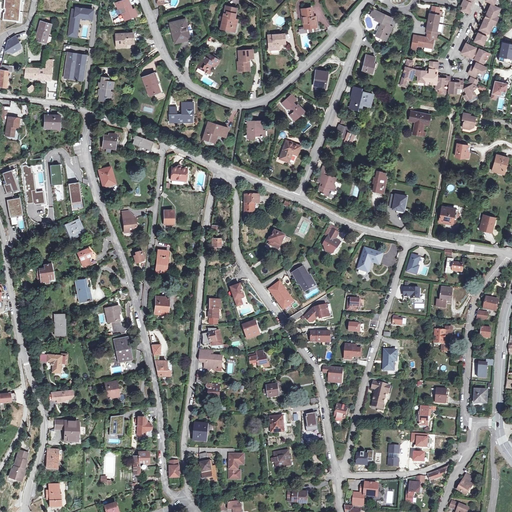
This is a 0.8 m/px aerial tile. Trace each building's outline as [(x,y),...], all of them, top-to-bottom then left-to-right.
[(23,0),(4,0),(3,20),(22,21),(23,0)] [(41,0),(37,0),(36,11),(48,12),(48,0),(42,0),(41,0)] [(129,5),(126,0),(121,0),(117,2),(120,8),(124,7),(126,11),(122,13),(124,19),(135,15),(133,9),(128,10),(128,9),(129,7),(129,5)] [(469,9),(472,3),(466,0),(463,0),(461,6),(463,7),(462,10),(469,13),(471,10),(469,9)] [(489,14),(486,20),(485,19),(475,41),(483,45),(487,36),(484,35),(485,32),(489,33),(499,11),(498,11),(499,8),(491,4),(487,13),(489,14)] [(226,5),(223,17),(223,20),(221,28),(230,30),(231,26),(235,27),(237,19),(234,18),(236,8),(226,5)] [(429,12),(428,21),(439,24),(440,15),(442,15),(443,11),(440,11),(440,8),(432,6),(432,9),(434,10),(433,13),(431,13),(429,12)] [(94,10),(76,7),(76,11),(72,11),(69,36),(76,37),(79,17),(93,19),(94,10)] [(302,9),(305,28),(305,32),(319,30),(318,26),(316,26),(314,17),(313,17),(311,8),(302,9)] [(392,18),(378,11),(375,18),(375,19),(383,23),(382,26),(381,25),(376,35),(385,39),(391,26),(389,25),(392,18)] [(170,23),(174,40),(189,36),(185,19),(170,23)] [(35,40),(40,41),(46,43),(51,24),(41,21),(35,40)] [(426,29),(428,30),(430,30),(429,34),(427,33),(427,34),(438,36),(439,32),(437,31),(439,24),(428,21),(426,29)] [(124,43),(126,43),(134,43),(133,33),(116,34),(117,46),(124,45),(124,43)] [(269,49),(279,49),(279,44),(285,43),(284,34),(268,35),(269,49)] [(418,37),(413,36),(410,50),(415,51),(416,45),(430,48),(431,44),(432,44),(433,39),(437,40),(438,36),(427,34),(426,37),(418,36),(418,37)] [(5,52),(12,53),(22,48),(21,43),(16,35),(9,39),(5,52)] [(498,60),(509,62),(511,50),(511,43),(501,42),(499,52),(497,52),(496,57),(498,58),(498,60)] [(471,58),(476,48),(466,43),(462,53),(471,58)] [(476,48),(471,58),(472,58),(475,60),(476,57),(478,58),(477,60),(479,62),(483,64),(486,58),(484,57),(486,52),(480,49),(479,49),(476,48)] [(247,59),(250,59),(253,58),(252,49),(238,50),(239,61),(238,62),(238,71),(250,70),(250,65),(248,65),(248,61),(247,59)] [(87,55),(68,53),(65,76),(75,77),(75,72),(77,72),(77,75),(84,76),(87,55)] [(201,59),(198,65),(204,69),(203,71),(209,74),(211,70),(210,69),(212,66),(215,68),(220,60),(208,53),(205,58),(201,59)] [(362,70),(373,73),(375,63),(374,63),(375,57),(366,55),(362,70)] [(407,79),(411,81),(414,71),(412,71),(413,68),(411,68),(413,61),(408,60),(404,72),(407,73),(405,78),(403,77),(401,82),(406,83),(407,79)] [(52,64),(46,64),(46,67),(46,69),(26,68),(25,77),(50,80),(52,64)] [(468,74),(472,76),(475,77),(478,72),(483,74),(486,68),(478,64),(477,66),(475,65),(474,67),(471,66),(469,70),(470,71),(468,74)] [(0,69),(1,70),(0,75),(0,86),(6,88),(8,79),(9,65),(1,65),(0,68),(0,69)] [(425,80),(426,73),(423,73),(424,70),(421,70),(422,67),(417,67),(416,75),(418,75),(418,81),(425,82),(425,80)] [(436,84),(437,80),(437,77),(435,77),(435,74),(438,75),(438,70),(429,69),(429,73),(426,73),(425,80),(430,81),(430,83),(436,84)] [(314,86),(325,88),(328,73),(316,71),(314,86)] [(158,83),(154,73),(143,77),(150,95),(160,91),(157,83),(158,83)] [(437,80),(436,84),(436,88),(441,89),(441,93),(445,94),(446,89),(443,89),(444,84),(449,84),(450,84),(450,77),(447,76),(442,75),(442,78),(440,77),(439,80),(437,80)] [(111,89),(112,81),(109,80),(109,78),(101,76),(101,82),(99,82),(98,87),(100,87),(98,100),(105,101),(106,97),(110,98),(111,89)] [(478,81),(471,77),(469,81),(470,81),(470,82),(467,84),(468,86),(466,87),(467,90),(465,91),(467,94),(464,95),(466,100),(476,95),(473,91),(475,89),(473,84),(474,83),(476,84),(477,83),(476,83),(478,81)] [(450,84),(449,84),(449,93),(456,94),(457,88),(462,89),(463,81),(459,81),(460,80),(455,79),(455,82),(453,82),(452,84),(450,84)] [(507,84),(495,81),(492,93),(497,94),(503,96),(505,95),(507,84)] [(352,95),(353,95),(350,107),(360,110),(362,103),(370,106),(373,95),(361,92),(362,89),(354,87),(352,95)] [(292,104),(297,99),(292,94),(281,103),(286,109),(287,108),(288,109),(293,109),(294,110),(289,114),(294,120),(304,110),(299,104),(298,104),(297,104),(296,105),(295,104),(294,105),(292,104)] [(183,112),(183,114),(170,114),(170,122),(180,122),(180,119),(182,119),(183,122),(192,122),(192,114),(193,114),(193,102),(182,103),(182,112),(183,112)] [(409,121),(415,122),(413,134),(424,136),(425,132),(422,131),(424,123),(428,124),(430,115),(411,111),(409,121)] [(478,118),(470,116),(470,114),(464,113),(462,119),(464,120),(462,128),(469,129),(469,126),(473,127),(474,124),(476,124),(478,118)] [(61,121),(59,121),(59,116),(45,115),(45,128),(60,129),(61,121)] [(5,135),(13,137),(15,128),(18,128),(20,119),(8,117),(5,135)] [(259,136),(262,136),(262,129),(262,120),(247,120),(248,139),(255,139),(255,136),(259,136)] [(204,139),(214,142),(217,133),(219,134),(226,136),(228,128),(209,122),(204,139)] [(339,124),(335,134),(337,135),(336,136),(337,137),(334,145),(343,149),(346,142),(352,144),(355,135),(350,133),(352,129),(339,124)] [(114,148),(116,135),(109,134),(108,136),(104,136),(103,147),(114,148)] [(152,141),(134,135),(133,138),(135,138),(133,143),(149,149),(152,141)] [(280,158),(289,162),(292,153),(297,155),(301,146),(287,141),(280,158)] [(457,143),(455,156),(465,157),(466,152),(468,151),(469,145),(457,143)] [(498,169),(505,171),(508,158),(497,155),(493,167),(492,170),(497,172),(498,169)] [(58,164),(50,165),(51,185),(61,184),(60,177),(58,164)] [(321,193),(328,196),(330,189),(334,190),(336,185),(334,185),(337,177),(329,174),(328,177),(327,176),(330,167),(323,165),(320,172),(321,172),(317,181),(321,183),(318,190),(319,191),(321,192),(321,193)] [(43,203),(41,191),(35,192),(32,172),(30,172),(30,168),(28,168),(26,166),(23,167),(28,203),(30,203),(34,202),(34,204),(43,203)] [(177,168),(171,168),(170,180),(171,180),(171,184),(172,184),(172,185),(181,185),(182,185),(183,181),(184,181),(185,169),(180,169),(180,168),(179,167),(178,167),(177,167),(177,168)] [(104,186),(114,183),(110,168),(99,170),(104,186)] [(9,171),(2,174),(6,184),(3,185),(6,192),(11,191),(11,192),(17,190),(9,171)] [(385,176),(380,175),(380,176),(375,175),(375,177),(373,177),(373,180),(374,180),(372,191),(382,192),(385,176)] [(71,183),(68,184),(71,203),(80,202),(77,183),(71,183)] [(393,209),(400,210),(400,208),(404,209),(407,196),(396,194),(395,195),(394,201),(393,209)] [(260,195),(251,195),(246,195),(245,195),(245,214),(255,214),(255,203),(260,203),(260,195)] [(17,198),(6,200),(10,217),(21,215),(17,198)] [(452,224),(453,219),(455,209),(442,207),(439,221),(452,224)] [(163,211),(163,224),(168,224),(168,223),(173,223),(173,211),(163,211)] [(479,229),(492,233),(496,218),(483,214),(479,229)] [(124,233),(131,232),(135,227),(135,221),(133,222),(133,218),(132,218),(131,215),(122,216),(124,233)] [(85,234),(79,219),(64,225),(70,240),(85,234)] [(323,245),(326,247),(324,249),(325,251),(330,254),(332,253),(337,246),(339,245),(340,242),(335,239),(339,233),(332,229),(323,245)] [(272,243),(271,245),(279,250),(286,236),(275,231),(271,238),(270,238),(268,241),(270,242),(272,243)] [(212,250),(215,250),(216,247),(220,247),(220,239),(212,239),(212,250)] [(358,268),(368,272),(372,261),(379,264),(383,254),(365,248),(358,268)] [(88,249),(77,253),(83,268),(97,263),(96,255),(92,251),(88,249)] [(108,253),(111,260),(119,257),(118,257),(115,250),(108,253)] [(156,272),(165,273),(168,252),(158,250),(156,272)] [(135,262),(143,260),(141,254),(140,254),(139,251),(135,253),(135,255),(133,256),(135,262)] [(407,271),(417,274),(419,266),(418,266),(420,257),(412,255),(407,271)] [(463,264),(453,262),(454,259),(448,258),(446,272),(453,273),(453,271),(462,272),(463,264)] [(53,282),(50,264),(48,264),(48,262),(44,263),(44,265),(43,265),(44,270),(41,270),(40,269),(37,269),(38,273),(36,274),(37,278),(40,278),(41,282),(45,282),(45,283),(53,282)] [(314,283),(304,267),(293,274),(298,282),(297,284),(300,284),(303,290),(314,283)] [(91,301),(89,288),(86,288),(85,280),(76,282),(78,294),(75,295),(75,299),(78,299),(79,303),(91,301)] [(292,300),(280,282),(272,287),(277,293),(274,295),(282,307),(292,300)] [(314,283),(303,290),(305,292),(316,286),(314,283)] [(245,297),(240,285),(231,288),(237,306),(243,305),(241,299),(245,297)] [(440,300),(437,300),(436,307),(446,308),(447,301),(450,302),(452,289),(442,287),(440,300)] [(420,288),(404,288),(404,296),(412,296),(412,298),(420,298),(420,288)] [(121,301),(130,299),(128,292),(120,294),(121,301)] [(154,314),(167,315),(168,298),(156,297),(154,314)] [(484,308),(496,311),(499,300),(486,297),(484,308)] [(361,299),(349,298),(347,309),(356,310),(357,307),(360,307),(361,299)] [(218,318),(219,318),(219,309),(221,309),(221,301),(210,300),(210,314),(209,314),(209,318),(210,318),(210,324),(217,324),(218,318)] [(120,305),(104,308),(107,324),(120,321),(119,315),(120,315),(120,312),(121,311),(120,305)] [(315,309),(313,311),(312,309),(304,317),(309,323),(312,322),(317,317),(321,316),(321,318),(327,317),(327,313),(329,312),(327,305),(315,308),(315,309)] [(60,325),(64,325),(64,319),(63,319),(63,315),(55,315),(55,335),(59,335),(60,325)] [(403,324),(403,319),(398,318),(399,316),(394,316),(393,324),(402,326),(403,324)] [(248,339),(259,336),(258,331),(259,331),(256,321),(243,326),(248,339)] [(355,328),(355,323),(350,323),(349,331),(357,332),(357,328),(355,328)] [(435,330),(435,331),(434,343),(442,344),(442,348),(451,349),(453,327),(446,327),(445,331),(435,330)] [(481,337),(490,338),(491,328),(482,327),(481,337)] [(220,345),(217,331),(209,333),(210,336),(209,336),(209,340),(210,339),(212,345),(216,345),(216,350),(223,351),(223,345),(220,345)] [(311,342),(330,342),(330,333),(311,332),(311,342)] [(126,338),(115,340),(120,361),(130,359),(126,338)] [(160,345),(151,345),(153,355),(154,361),(158,361),(158,354),(159,354),(160,345)] [(360,349),(357,349),(357,346),(346,345),(345,359),(352,360),(352,356),(360,357),(360,349)] [(383,370),(394,370),(395,361),(397,361),(397,351),(384,350),(383,370)] [(259,365),(264,365),(264,363),(268,362),(267,356),(264,356),(263,351),(256,352),(257,356),(255,357),(254,355),(250,356),(251,362),(251,364),(258,362),(259,365)] [(214,353),(200,352),(199,360),(203,361),(205,363),(205,369),(207,369),(209,371),(212,369),(215,369),(216,367),(222,367),(223,357),(213,356),(214,353)] [(55,355),(48,355),(47,361),(50,361),(50,363),(51,365),(53,365),(53,372),(60,372),(61,364),(67,364),(68,354),(61,354),(61,356),(58,355),(58,353),(55,353),(55,355)] [(166,370),(166,361),(158,361),(154,361),(158,376),(169,376),(170,370),(166,370)] [(478,377),(486,378),(487,363),(480,363),(478,377)] [(342,369),(324,367),(324,372),(330,372),(329,383),(333,383),(334,380),(342,381),(343,373),(341,373),(342,369)] [(378,407),(379,402),(381,403),(384,403),(387,392),(389,393),(391,386),(374,381),(372,388),(376,389),(372,406),(378,407)] [(108,396),(112,395),(112,397),(118,396),(116,382),(106,384),(108,396)] [(215,396),(219,396),(220,385),(208,385),(207,385),(207,386),(206,386),(206,387),(206,388),(207,388),(207,389),(208,389),(209,389),(209,399),(215,399),(215,396)] [(267,389),(263,390),(264,394),(268,394),(268,397),(278,396),(277,385),(267,386),(267,389)] [(436,402),(447,403),(448,396),(446,396),(447,389),(437,388),(436,402)] [(474,402),(486,403),(487,390),(475,389),(474,402)] [(70,399),(69,395),(69,391),(51,392),(52,400),(57,400),(57,403),(61,402),(61,401),(65,401),(65,400),(70,399)] [(14,392),(0,393),(0,401),(15,400),(14,392)] [(335,416),(338,417),(338,420),(341,420),(343,418),(345,419),(348,407),(337,404),(335,416)] [(427,425),(429,410),(429,407),(421,406),(420,414),(419,414),(418,421),(420,421),(419,425),(427,425)] [(271,432),(288,431),(286,413),(279,414),(279,416),(270,417),(271,432)] [(315,413),(305,414),(306,430),(317,430),(315,413)] [(121,415),(110,417),(109,435),(120,435),(121,415)] [(143,416),(137,416),(137,436),(143,436),(145,434),(145,430),(149,430),(151,428),(151,425),(149,422),(146,422),(146,419),(143,416)] [(55,428),(65,429),(64,441),(77,441),(78,421),(55,421),(55,428)] [(195,439),(205,440),(207,425),(196,424),(195,439)] [(57,442),(60,434),(53,431),(50,440),(57,442)] [(423,441),(425,441),(425,437),(418,436),(417,439),(416,439),(415,440),(415,448),(417,450),(420,451),(423,448),(423,441)] [(400,446),(390,446),(389,455),(399,456),(400,446)] [(52,460),(57,461),(58,449),(47,449),(46,464),(52,464),(52,460)] [(27,453),(20,450),(14,469),(13,469),(10,477),(15,479),(16,477),(22,479),(25,470),(24,469),(26,461),(25,460),(27,453)] [(273,452),(274,458),(275,458),(275,462),(275,468),(282,467),(281,466),(290,464),(289,460),(287,460),(286,456),(288,455),(288,451),(280,452),(280,451),(273,452)] [(139,456),(134,456),(134,463),(133,463),(133,474),(140,474),(140,467),(142,467),(142,468),(143,469),(145,469),(146,468),(146,466),(145,465),(144,465),(144,463),(147,463),(147,452),(139,453),(139,456)] [(368,454),(358,453),(357,464),(367,465),(368,454)] [(243,455),(230,455),(229,478),(237,478),(237,463),(243,463),(243,455)] [(399,456),(389,455),(389,465),(398,466),(399,456)] [(178,461),(169,461),(170,478),(179,477),(179,466),(178,466),(178,461)] [(211,461),(200,463),(202,478),(212,476),(211,472),(216,471),(215,466),(212,467),(211,461)] [(442,470),(432,473),(434,480),(444,476),(442,470)] [(457,489),(465,494),(469,487),(471,488),(473,484),(470,482),(473,477),(467,473),(457,489)] [(420,488),(423,488),(424,488),(425,481),(420,480),(420,483),(410,482),(409,490),(409,492),(407,492),(406,502),(413,503),(414,496),(415,496),(415,493),(419,493),(420,488)] [(360,493),(353,492),(351,505),(362,506),(363,495),(375,496),(377,484),(365,482),(364,486),(361,486),(360,493)] [(49,490),(47,490),(47,498),(49,498),(49,505),(60,504),(60,495),(58,495),(58,484),(48,484),(49,490)] [(299,492),(290,491),(289,499),(292,499),(292,502),(305,503),(306,494),(298,493),(299,492)] [(239,511),(240,511),(241,511),(240,504),(238,504),(238,501),(228,502),(229,509),(232,509),(232,511),(239,511)] [(456,511),(466,511),(469,508),(452,501),(450,507),(455,509),(456,507),(458,508),(456,511)] [(106,511),(117,511),(115,502),(104,505),(106,511)]
